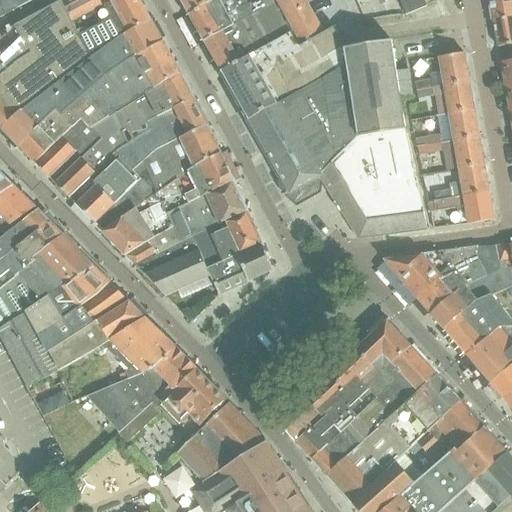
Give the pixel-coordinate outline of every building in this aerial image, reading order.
[(0,0),(0,17),(31,0),(0,0)] [(107,10),(126,0),(62,0),(61,1),(72,22),(85,15),(87,21),(107,10)] [(92,30),(80,36),(91,58),(121,37),(151,21),(139,0),(126,0),(107,10),(112,19),(92,30)] [(181,0),(189,14),(213,0),(181,0)] [(274,2),(272,0),(213,0),(189,14),(204,41),(253,14),(274,2)] [(277,0),(300,40),(319,29),(303,0),(277,0)] [(403,0),(401,1),(406,14),(427,5),(424,0),(403,0)] [(511,0),(488,0),(492,19),(493,19),(511,15),(511,0)] [(80,36),(72,22),(61,1),(36,14),(70,74),(91,58),(80,36)] [(253,14),(204,41),(221,71),(249,55),(290,32),(274,2),(253,14)] [(0,128),(2,130),(18,114),(41,96),(70,74),(36,14),(13,26),(31,51),(19,60),(0,77),(0,128)] [(511,15),(493,19),(498,47),(511,44),(511,15)] [(18,114),(2,130),(18,147),(55,111),(60,116),(74,104),(86,93),(105,77),(127,63),(162,42),(151,21),(121,37),(91,58),(70,74),(41,96),(18,114)] [(0,77),(19,60),(31,51),(13,26),(0,33),(0,77)] [(249,55),(221,71),(249,120),(277,104),(347,63),(345,46),(334,28),(299,47),(290,32),(249,55)] [(322,175),(316,178),(319,184),(323,181),(360,237),(428,229),(406,128),(401,100),(414,99),(409,69),(397,71),(392,39),(374,42),(372,42),(345,46),(347,63),(354,108),(358,135),(321,173),(322,175)] [(162,42),(127,63),(136,80),(173,60),(162,42)] [(444,85),(469,81),(465,53),(439,57),(442,72),(430,74),(431,80),(416,82),(417,90),(433,87),(444,85)] [(511,59),(501,62),(505,88),(511,86),(511,59)] [(180,73),(173,60),(136,80),(124,86),(98,105),(109,116),(116,112),(133,100),(180,73)] [(98,105),(124,86),(136,80),(127,63),(105,77),(86,93),(98,105)] [(277,104),(249,120),(269,157),(354,108),(347,63),(277,104)] [(116,112),(126,130),(128,128),(134,138),(134,139),(146,132),(147,133),(150,131),(144,122),(153,118),(156,116),(193,99),(180,73),(133,100),(116,112)] [(433,87),(417,90),(418,98),(434,95),(437,115),(449,113),(474,108),(469,81),(444,85),(433,87)] [(35,164),(72,127),(81,120),(90,128),(109,116),(98,105),(86,93),(74,104),(60,116),(55,111),(18,147),(25,153),(25,154),(24,155),(24,157),(25,158),(27,159),(29,158),(29,157),(35,164)] [(121,147),(115,153),(119,157),(131,170),(155,151),(207,125),(193,99),(156,116),(153,118),(144,122),(150,131),(147,133),(146,132),(134,139),(130,141),(121,147)] [(354,108),(269,157),(290,193),(316,178),(322,175),(321,173),(358,135),(354,108)] [(425,137),(414,139),(416,147),(426,145),(442,142),(454,140),(479,136),(474,108),(449,113),(437,115),(441,134),(425,137)] [(100,138),(58,180),(55,183),(69,198),(115,153),(121,147),(130,141),(124,131),(126,130),(116,112),(109,116),(90,128),(100,138)] [(81,120),(72,127),(35,164),(49,178),(53,175),(58,180),(100,138),(90,128),(81,120)] [(155,151),(131,170),(133,172),(140,179),(94,223),(101,230),(135,208),(147,199),(162,189),(172,182),(188,170),(220,153),(207,125),(155,151)] [(134,139),(134,138),(128,128),(126,130),(124,131),(130,141),(134,139)] [(454,140),(442,142),(443,150),(455,148),(458,168),(484,163),(479,136),(454,140)] [(443,150),(442,142),(426,145),(428,152),(443,150)] [(162,189),(147,199),(151,208),(162,202),(167,214),(190,202),(234,181),(220,153),(188,170),(172,182),(162,189)] [(94,223),(140,179),(133,172),(131,170),(119,157),(73,202),(94,223)] [(450,190),(435,193),(436,200),(489,191),(484,163),(458,168),(461,183),(449,185),(450,190)] [(0,194),(12,185),(0,173),(0,194)] [(190,202),(167,214),(174,227),(178,233),(182,241),(193,236),(209,229),(248,211),(234,181),(190,202)] [(34,207),(12,185),(0,194),(0,239),(7,234),(4,230),(34,207)] [(494,218),(490,197),(489,191),(436,200),(433,201),(435,211),(457,208),(457,212),(466,210),(468,222),(494,218)] [(135,208),(101,230),(125,256),(156,238),(164,233),(174,227),(167,214),(162,202),(151,208),(147,199),(135,208)] [(37,210),(7,234),(0,239),(0,262),(21,244),(49,222),(37,210)] [(248,211),(209,229),(193,236),(199,250),(207,268),(262,244),(248,211)] [(0,262),(0,288),(5,285),(34,261),(31,258),(39,253),(61,235),(49,222),(21,244),(0,262)] [(164,233),(156,238),(125,256),(135,265),(157,254),(168,248),(182,241),(178,233),(174,227),(164,233)] [(5,285),(0,288),(0,327),(27,310),(54,293),(65,286),(94,267),(61,235),(39,253),(31,258),(34,261),(5,285)] [(182,241),(168,248),(174,261),(199,250),(193,236),(182,241)] [(510,243),(495,245),(499,268),(468,282),(464,285),(431,313),(444,328),(475,301),(489,295),(511,285),(511,254),(510,245),(510,243)] [(174,261),(144,274),(166,296),(190,322),(219,295),(274,270),(262,244),(207,268),(199,250),(174,261)] [(495,245),(477,248),(479,259),(450,273),(442,278),(419,299),(431,313),(464,285),(468,282),(499,268),(495,245)] [(174,261),(168,248),(157,254),(135,265),(144,274),(174,261)] [(479,259),(477,248),(385,259),(419,299),(442,278),(450,273),(479,259)] [(109,282),(94,267),(65,286),(54,293),(27,310),(39,333),(79,306),(109,282)] [(79,306),(39,333),(47,350),(80,331),(128,301),(109,282),(79,306)] [(475,301),(444,328),(467,355),(499,326),(509,327),(511,326),(511,321),(489,295),(475,301)] [(0,327),(0,337),(27,387),(98,347),(109,340),(145,318),(128,301),(80,331),(47,350),(39,333),(27,310),(0,327)] [(219,340),(237,324),(226,312),(208,327),(219,340)] [(175,348),(145,318),(109,340),(126,356),(137,367),(125,372),(125,373),(119,376),(122,381),(153,368),(175,348)] [(387,320),(356,349),(374,368),(361,380),(370,389),(377,397),(392,414),(437,375),(387,320)] [(499,326),(467,355),(491,383),(511,365),(511,326),(509,327),(499,326)] [(109,340),(98,347),(101,352),(106,349),(120,362),(126,356),(109,340)] [(193,365),(175,348),(153,368),(122,381),(87,396),(120,432),(136,417),(151,403),(156,408),(161,403),(197,369),(193,365)] [(322,416),(294,441),(298,445),(300,444),(312,457),(328,444),(331,441),(342,431),(377,397),(370,389),(361,380),(374,368),(356,349),(304,397),(322,416)] [(511,387),(511,365),(491,383),(503,396),(511,387)] [(200,425),(226,399),(197,369),(161,403),(181,423),(190,415),(200,425)] [(328,444),(312,457),(352,502),(370,484),(405,452),(415,442),(417,441),(428,430),(434,425),(433,424),(460,400),(437,375),(392,414),(377,397),(342,431),(331,441),(328,444)] [(511,387),(503,396),(511,406),(511,387)] [(322,416),(304,397),(277,422),(294,441),(322,416)] [(415,442),(405,452),(424,473),(436,463),(454,448),(457,451),(484,427),(460,400),(433,424),(434,425),(428,430),(417,441),(415,442)] [(136,417),(120,432),(118,433),(124,440),(127,443),(160,413),(156,408),(151,403),(136,417)] [(177,452),(202,479),(261,446),(223,408),(177,452)] [(388,505),(380,511),(441,511),(459,496),(507,452),(484,427),(457,451),(454,448),(436,463),(424,473),(388,505)] [(312,511),(266,440),(261,446),(202,479),(201,480),(203,483),(197,488),(206,501),(212,498),(221,511),(312,511)] [(370,484),(352,502),(361,511),(380,511),(388,505),(424,473),(405,452),(370,484)] [(493,511),(507,501),(511,497),(511,498),(511,456),(508,452),(459,496),(441,511),(493,511)] [(511,511),(511,506),(507,501),(493,511),(511,511)] [(47,511),(39,503),(29,511),(47,511)]
